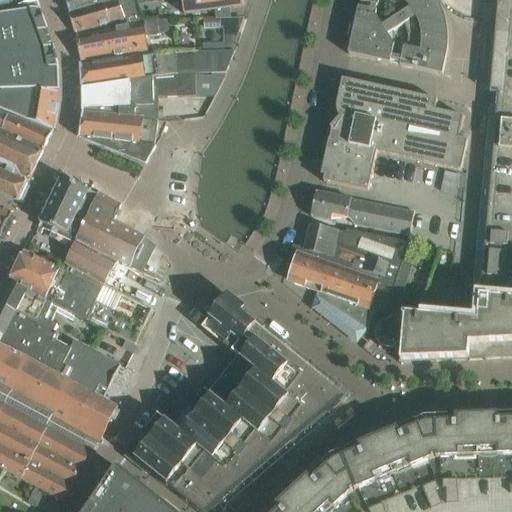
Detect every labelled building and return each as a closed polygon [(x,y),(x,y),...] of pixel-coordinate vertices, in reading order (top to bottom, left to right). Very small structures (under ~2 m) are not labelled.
[(4,0),(7,12),(38,4),(36,0),(4,0)] [(65,0),(69,15),(112,3),(111,0),(65,0)] [(244,9),(242,0),(182,0),(184,16),(215,12),(230,11),(244,9)] [(351,31),(350,34),(349,39),(349,42),(349,44),(349,47),(349,49),(349,51),(348,56),(390,66),(390,65),(400,67),(400,68),(443,77),(447,57),(448,53),(448,50),(448,46),(448,40),(448,37),(448,34),(447,31),(447,26),(446,23),(445,18),(444,15),(442,11),(439,5),(437,1),(435,0),(360,0),(360,5),(372,7),(371,12),(359,9),(356,20),(354,22),(352,27),(351,29),(351,31)] [(511,0),(499,0),(473,287),(470,318),(421,314),(421,319),(403,317),(403,320),(391,319),(391,322),(389,322),(387,322),(386,322),(384,323),(382,323),(381,324),(380,326),(378,327),(377,328),(376,330),(376,332),(375,333),(375,335),(375,337),(376,339),(376,341),(377,342),(377,343),(378,344),(379,345),(381,347),(383,348),(384,349),(387,349),(388,350),(395,350),(396,346),(403,346),(401,364),(469,361),(470,344),(511,342),(511,0)] [(69,15),(69,16),(71,15),(72,19),(70,19),(75,35),(109,26),(125,21),(118,2),(112,3),(69,15)] [(0,97),(1,94),(36,93),(58,94),(58,93),(48,93),(34,27),(42,18),(41,11),(0,17),(0,97)] [(230,11),(215,12),(216,21),(220,21),(231,20),(230,11)] [(216,21),(206,21),(206,31),(220,30),(220,21),(216,21)] [(168,32),(166,23),(156,23),(156,22),(142,24),(142,26),(77,38),(81,65),(148,54),(146,39),(159,37),(158,33),(168,32)] [(235,53),(211,54),(212,75),(226,75),(235,53)] [(211,54),(174,55),(176,76),(212,75),(211,54)] [(176,76),(174,55),(142,59),(81,68),(83,90),(153,80),(168,77),(176,76)] [(168,77),(153,80),(154,108),(158,107),(158,99),(196,98),(195,79),(176,76),(168,77)] [(83,90),(83,116),(120,118),(135,120),(159,124),(158,107),(154,108),(153,80),(83,90)] [(340,121),(340,122),(332,132),(321,178),(325,179),(324,184),(369,194),(377,155),(461,174),(468,143),(462,142),(464,135),(461,134),(464,119),(435,113),(438,103),(343,82),(341,90),(340,90),(336,109),(336,110),(336,112),(336,114),(336,116),(337,117),(337,118),(338,120),(340,121)] [(1,94),(0,97),(0,111),(17,118),(31,124),(54,133),(60,94),(58,94),(36,93),(1,94)] [(0,172),(27,185),(29,181),(30,181),(44,151),(3,132),(10,120),(0,115),(0,172)] [(146,167),(156,149),(155,149),(159,124),(135,120),(120,118),(83,116),(79,140),(146,167)] [(52,136),(10,120),(3,132),(44,151),(52,136)] [(0,195),(19,203),(28,185),(27,185),(0,172),(0,195)] [(40,225),(60,235),(57,242),(71,254),(65,266),(104,287),(118,262),(125,266),(123,270),(127,272),(129,269),(143,275),(155,249),(144,240),(113,224),(121,208),(99,196),(98,197),(89,194),(60,182),(40,225)] [(316,194),(316,195),(311,219),(331,223),(336,222),(336,221),(337,217),(346,219),(354,227),(409,238),(414,214),(336,198),(316,194)] [(0,212),(0,241),(12,217),(0,212)] [(298,255),(297,256),(289,280),(292,285),(319,295),(316,304),(361,340),(367,332),(374,313),(385,317),(409,245),(347,232),(346,235),(341,234),(341,235),(310,228),(304,253),(307,253),(306,258),(298,255)] [(22,256),(9,284),(51,305),(87,323),(135,348),(144,329),(96,304),(102,293),(27,255),(22,256)] [(9,284),(0,301),(0,306),(55,334),(58,329),(46,323),(53,308),(9,284)] [(125,458),(149,477),(151,474),(199,511),(213,511),(347,399),(225,301),(218,311),(205,301),(190,320),(237,359),(208,395),(200,389),(170,426),(158,416),(125,458)] [(55,334),(0,306),(0,345),(105,401),(119,374),(121,369),(75,345),(71,352),(54,343),(57,336),(55,335),(55,334)] [(119,408),(105,401),(0,345),(0,381),(13,388),(10,393),(11,394),(12,392),(55,414),(52,419),(100,444),(119,408)] [(0,405),(0,470),(33,488),(63,504),(65,506),(91,454),(5,407),(0,405)] [(511,511),(511,416),(426,420),(330,459),(272,511),(511,511)] [(171,511),(117,469),(94,505),(93,504),(87,511),(171,511)] [(33,488),(26,501),(45,511),(59,511),(63,504),(33,488)]
